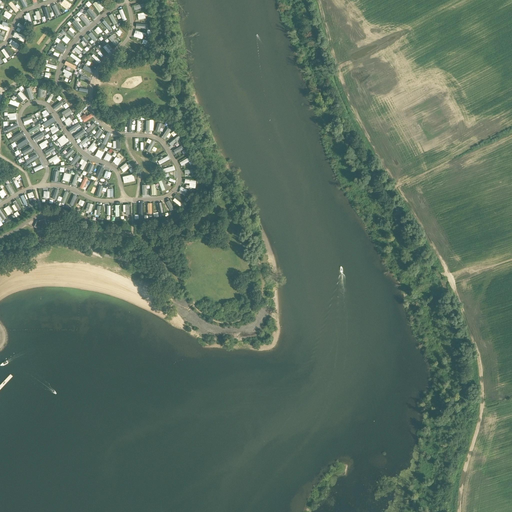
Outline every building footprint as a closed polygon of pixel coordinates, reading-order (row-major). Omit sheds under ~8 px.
[(24,0),(22,0),(19,2),(23,8),(27,5),(24,0)] [(68,4),(62,0),(61,0),(59,4),(65,9),(68,4)] [(98,0),(93,4),(99,13),(105,9),(98,0)] [(59,15),(55,4),(51,6),(55,16),(59,15)] [(125,19),(121,10),(116,12),(119,21),(125,19)] [(40,20),(38,13),(32,15),(33,21),(40,20)] [(115,21),(111,15),(106,19),(109,24),(115,21)] [(108,28),(103,21),(100,24),(105,31),(108,28)] [(81,27),(78,22),(73,25),(76,30),(81,27)] [(19,23),(17,25),(26,32),(28,29),(19,23)] [(0,24),(0,29),(7,33),(9,28),(0,24)] [(100,32),(96,26),(92,28),(96,35),(100,32)] [(75,32),(70,28),(66,32),(71,37),(75,32)] [(146,35),(135,32),(134,38),(145,41),(146,35)] [(69,39),(62,33),(58,38),(65,44),(69,39)] [(94,37),(90,33),(85,37),(89,42),(94,37)] [(111,36),(108,40),(115,46),(118,43),(111,36)] [(17,45),(11,41),(8,46),(14,50),(17,45)] [(65,48),(57,45),(55,50),(63,53),(65,48)] [(106,45),(102,48),(108,54),(112,51),(106,45)] [(1,50),(7,59),(13,54),(7,46),(1,50)] [(82,50),(77,46),(72,51),(76,56),(82,50)] [(98,50),(95,53),(101,60),(105,57),(98,50)] [(79,62),(81,59),(72,54),(70,57),(79,62)] [(91,58),(89,61),(97,67),(99,64),(91,58)] [(83,67),(80,72),(90,77),(92,72),(83,67)] [(71,73),(64,70),(61,76),(69,79),(71,73)] [(17,93),(15,97),(22,102),(25,98),(17,93)] [(50,95),(46,102),(50,105),(55,98),(50,95)] [(60,103),(53,107),(56,111),(63,107),(60,103)] [(89,113),(79,118),(82,123),(91,118),(89,113)] [(30,117),(22,120),(24,126),(32,122),(30,117)] [(71,118),(63,121),(65,126),(73,123),(71,118)] [(93,122),(86,128),(89,132),(97,125),(93,122)] [(158,124),(154,132),(158,134),(162,126),(158,124)] [(74,126),(69,129),(72,134),(77,131),(74,126)] [(77,140),(86,134),(83,130),(74,136),(77,140)] [(100,130),(94,138),(97,140),(103,133),(100,130)] [(167,130),(161,138),(164,140),(170,132),(167,130)] [(9,138),(12,142),(21,136),(18,132),(9,138)] [(106,145),(111,134),(108,132),(102,143),(106,145)] [(87,136),(78,142),(81,146),(89,140),(87,136)] [(15,144),(18,149),(26,145),(23,140),(15,144)] [(45,140),(38,146),(40,149),(48,144),(45,140)] [(89,152),(95,145),(92,142),(86,149),(89,152)] [(180,147),(173,151),(176,156),(183,152),(180,147)] [(100,158),(103,151),(98,149),(95,156),(100,158)] [(29,157),(32,162),(38,159),(35,153),(29,157)] [(108,162),(112,156),(107,153),(103,159),(108,162)] [(78,154),(70,162),(73,165),(81,157),(78,154)] [(116,166),(122,157),(118,154),(112,163),(116,166)] [(41,164),(32,168),(35,173),(43,169),(43,167),(41,164)] [(120,169),(123,173),(130,168),(126,164),(120,169)] [(171,165),(161,168),(163,175),(173,172),(171,165)] [(93,169),(87,166),(85,171),(90,174),(93,169)] [(99,179),(104,168),(100,166),(95,177),(99,179)] [(122,178),(124,185),(134,183),(132,176),(122,178)] [(166,189),(163,181),(158,182),(161,191),(166,189)] [(87,185),(82,182),(78,188),(83,191),(87,185)] [(27,204),(23,196),(18,199),(22,207),(27,204)] [(182,202),(175,196),(171,200),(178,206),(182,202)] [(93,206),(87,204),(85,211),(90,213),(93,206)] [(7,207),(2,210),(7,217),(11,214),(7,207)] [(36,221),(33,227),(36,228),(38,233),(46,230),(44,227),(47,226),(45,219),(38,221),(36,221)]
